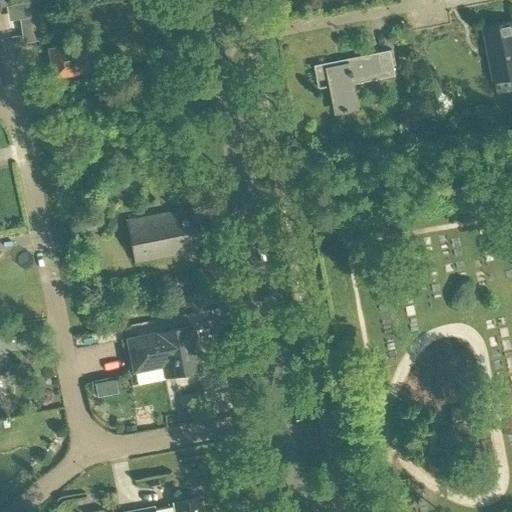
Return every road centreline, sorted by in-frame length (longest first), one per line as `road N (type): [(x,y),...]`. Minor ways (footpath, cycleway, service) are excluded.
road 1 (tertiary): [(284,416),(213,46)]
road 2 (residential): [(85,453),(20,125),(0,103)]
road 3 (residential): [(213,46),(426,5)]
road 4 (residential): [(284,416),(85,453)]
